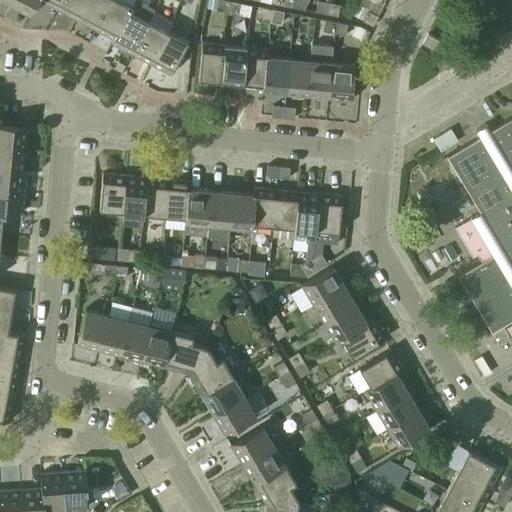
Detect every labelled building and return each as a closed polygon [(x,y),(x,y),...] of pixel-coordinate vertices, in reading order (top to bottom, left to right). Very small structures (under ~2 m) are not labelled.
[(12,0),(10,5),(30,16),(38,0),(12,0)] [(41,0),(57,8),(61,0),(41,0)] [(61,0),(57,8),(76,18),(85,0),(61,0)] [(85,0),(76,18),(96,29),(110,0),(85,0)] [(133,7),(120,0),(110,0),(96,29),(114,38),(115,38),(130,10),(131,11),(133,7)] [(208,0),(207,8),(216,9),(217,0),(208,0)] [(230,1),(227,0),(218,0),(217,10),(227,12),(230,1)] [(327,13),(329,2),(318,0),(316,11),(327,13)] [(230,1),(227,12),(239,14),(241,3),(230,1)] [(327,13),(338,15),(340,4),(329,2),(327,13)] [(362,20),(368,9),(357,4),(352,14),(362,20)] [(273,9),(262,7),(259,18),(271,20),(273,9)] [(282,22),(284,11),(273,9),(271,20),(282,22)] [(149,20),(131,11),(130,10),(115,38),(114,38),(112,42),(132,53),(149,20)] [(373,26),(378,15),(368,10),(363,21),(373,26)] [(153,12),(149,20),(132,53),(151,63),(168,30),(172,21),(153,12)] [(336,21),(326,19),(324,30),(334,33),(336,21)] [(336,21),(334,33),(345,35),(348,24),(336,21)] [(188,41),(168,30),(151,63),(171,73),(188,41)] [(428,33),(423,44),(434,50),(440,39),(428,33)] [(199,79),(222,81),(225,44),(202,42),(199,79)] [(310,59),(307,96),(328,98),(332,61),(333,45),(312,43),(310,59)] [(222,81),(243,83),(246,46),(225,44),(222,81)] [(243,83),(263,85),(264,85),(267,55),(268,55),(269,48),(246,46),(243,83)] [(289,57),(268,55),(267,55),(264,85),(263,85),(263,92),(285,94),(289,57)] [(310,59),(289,57),(285,94),(307,96),(310,59)] [(332,61),(328,98),(351,100),(354,63),(332,61)] [(273,105),(272,116),(283,117),(284,106),(273,105)] [(284,106),(283,117),(294,118),(295,107),(284,106)] [(480,136),(448,156),(481,211),(478,213),(455,227),(473,256),(477,254),(482,261),(459,275),(492,331),(511,319),(511,117),(499,125),(498,125),(490,130),(486,124),(483,125),(476,130),(480,136)] [(0,123),(0,146),(25,149),(27,126),(0,123)] [(441,151),(458,141),(451,128),(434,138),(441,151)] [(0,146),(0,167),(23,170),(25,149),(0,146)] [(169,167),(171,156),(159,155),(158,166),(169,167)] [(181,168),(182,157),(171,156),(169,167),(181,168)] [(279,166),(268,164),(266,176),(278,177),(279,166)] [(289,178),(290,167),(279,166),(278,177),(289,178)] [(0,189),(21,192),(23,170),(0,167),(0,189)] [(100,209),(122,211),(126,174),(103,172),(100,209)] [(147,176),(126,174),(122,211),(121,224),(142,226),(143,213),(147,176)] [(143,213),(165,215),(168,178),(147,176),(143,213)] [(191,180),(168,178),(165,215),(185,217),(186,217),(189,187),(191,187),(191,180)] [(254,186),(253,193),(254,193),(252,223),(253,223),(273,225),(277,188),(254,186)] [(211,189),(191,187),(189,187),(186,217),(185,217),(184,233),(207,235),(211,189)] [(298,190),(277,188),(273,225),(295,227),(298,190)] [(19,214),(21,192),(0,189),(0,211),(3,212),(3,213),(19,214)] [(229,238),(230,228),(233,191),(211,189),(207,235),(207,236),(229,238)] [(315,238),(316,229),(320,192),(298,190),(295,227),(294,237),(305,238),(315,238)] [(233,191),(230,228),(252,230),(253,223),(252,223),(254,193),(253,193),(233,191)] [(320,192),(316,229),(339,231),(342,194),(320,192)] [(302,264),(307,274),(317,268),(311,258),(313,257),(315,238),(305,238),(305,243),(307,243),(305,262),(302,264)] [(99,246),(88,245),(87,256),(115,259),(116,246),(99,245),(99,246)] [(448,262),(457,256),(450,245),(441,250),(448,262)] [(129,248),(128,260),(139,261),(140,249),(129,248)] [(317,268),(326,262),(321,252),(311,258),(317,268)] [(194,254),(193,265),(204,267),(205,255),(194,254)] [(205,255),(204,267),(215,268),(216,257),(205,255)] [(238,258),(237,270),(248,271),(250,260),(238,258)] [(264,272),(265,262),(250,261),(250,270),(264,272)] [(115,276),(116,265),(105,264),(104,275),(115,276)] [(126,277),(127,266),(116,265),(115,276),(126,277)] [(302,285),(290,292),(301,311),(313,303),(345,285),(333,265),(302,284),(302,285)] [(157,288),(159,280),(160,269),(140,267),(136,283),(157,288)] [(171,270),(160,269),(159,280),(170,281),(171,277),(184,278),(185,271),(171,270)] [(0,285),(0,308),(11,311),(15,288),(0,285)] [(313,303),(324,322),(356,303),(345,285),(313,303)] [(245,298),(231,297),(230,307),(244,309),(245,298)] [(336,341),(342,338),(341,337),(367,322),(366,321),(356,303),(324,322),(336,341)] [(132,305),(129,319),(120,355),(141,360),(150,324),(148,324),(151,310),(132,305)] [(0,330),(7,332),(8,330),(11,311),(0,308),(0,330)] [(77,344),(99,350),(108,314),(86,308),(77,344)] [(276,313),(266,319),(272,328),(282,323),(276,313)] [(99,350),(120,355),(129,319),(108,314),(99,350)] [(341,337),(342,338),(353,356),(385,338),(372,317),(366,321),(367,322),(341,337)] [(272,328),(277,338),(287,332),(282,323),(272,328)] [(141,360),(162,365),(170,330),(150,324),(141,360)] [(0,352),(20,356),(24,333),(8,330),(7,332),(0,330),(0,352)] [(170,330),(162,365),(188,372),(208,346),(191,342),(193,335),(170,330)] [(268,337),(262,340),(266,347),(272,344),(268,337)] [(216,360),(208,346),(188,372),(202,395),(234,376),(222,356),(216,360)] [(359,367),(370,385),(371,386),(396,371),(397,372),(403,369),(391,348),(359,367)] [(289,357),(294,367),(304,361),(298,351),(289,357)] [(0,374),(16,377),(20,356),(0,352),(0,374)] [(481,355),(475,359),(484,375),(491,371),(481,355)] [(289,370),(283,360),(274,366),(279,376),(289,370)] [(294,367),(300,376),(310,370),(304,361),(294,367)] [(285,385),(295,379),(289,370),(279,376),(285,385)] [(407,389),(397,372),(396,371),(371,386),(370,385),(364,389),(376,408),(407,389)] [(0,395),(13,398),(16,377),(0,374),(0,395)] [(202,395),(213,414),(245,395),(234,376),(202,395)] [(418,408),(407,389),(376,408),(387,427),(418,408)] [(0,418),(9,420),(13,398),(0,395),(0,418)] [(256,414),(245,395),(213,414),(224,433),(256,414)] [(327,398),(317,404),(322,414),(332,408),(327,398)] [(302,413),(307,423),(317,417),(311,407),(302,413)] [(322,414),(328,423),(338,417),(332,408),(322,414)] [(430,428),(418,408),(387,427),(399,446),(408,441),(430,428)] [(313,432),(323,427),(317,417),(307,423),(313,432)] [(230,444),(242,463),(274,444),(262,425),(230,444)] [(345,452),(355,447),(349,437),(339,443),(345,452)] [(242,463),(253,482),(285,463),(274,444),(242,463)] [(355,447),(345,452),(351,462),(361,456),(355,447)] [(467,449),(457,469),(489,486),(500,466),(467,449)] [(369,471),(397,486),(406,468),(389,459),(369,471)] [(253,482),(267,505),(299,500),(290,486),(296,483),(285,463),(253,482)] [(480,505),(489,486),(457,469),(447,488),(480,505)] [(85,470),(63,471),(65,508),(88,506),(85,470)] [(45,509),(65,508),(63,471),(40,473),(41,487),(42,487),(44,509),(45,509)] [(348,473),(336,476),(339,489),(351,486),(348,473)] [(499,491),(509,496),(511,490),(511,485),(504,481),(499,491)] [(41,487),(21,488),(22,511),(45,511),(45,509),(44,509),(42,487),(41,487)] [(22,511),(21,488),(0,489),(0,511),(22,511)] [(447,488),(437,508),(445,511),(476,511),(480,505),(447,488)] [(350,505),(346,490),(332,494),(336,508),(350,505)] [(504,506),(509,496),(499,491),(494,501),(504,506)] [(267,505),(265,511),(295,511),(299,500),(267,505)]
